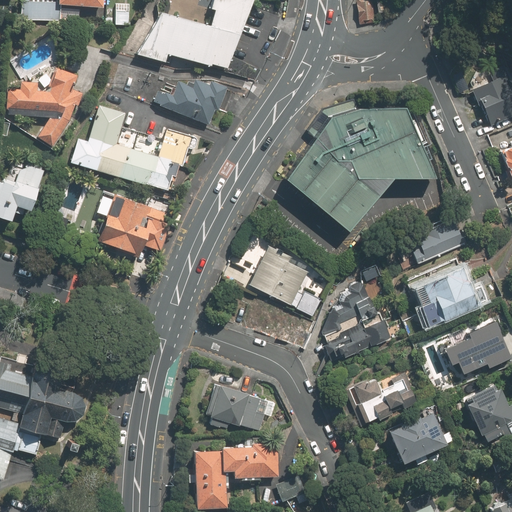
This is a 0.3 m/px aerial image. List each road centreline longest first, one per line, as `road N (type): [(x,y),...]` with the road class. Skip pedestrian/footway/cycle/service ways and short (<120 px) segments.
road 1 (primary): [(300,75),(216,203),(167,322)]
road 2 (residential): [(350,511),(286,373),(167,322)]
road 3 (primary): [(167,322),(145,419),(138,511)]
road 4 (residential): [(485,206),(427,76),(397,38)]
road 5 (residential): [(167,322),(0,269)]
